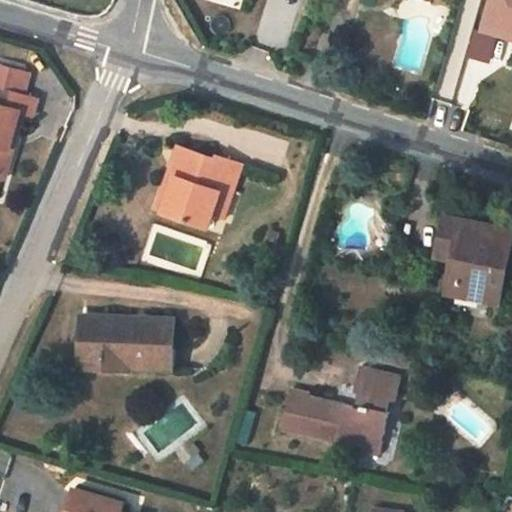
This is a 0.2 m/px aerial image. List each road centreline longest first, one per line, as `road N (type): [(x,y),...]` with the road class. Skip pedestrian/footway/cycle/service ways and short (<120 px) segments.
road 1 (unclassified): [(511,177),(127,53)]
road 2 (residential): [(127,53),(0,345)]
road 3 (unclassified): [(127,53),(0,16)]
